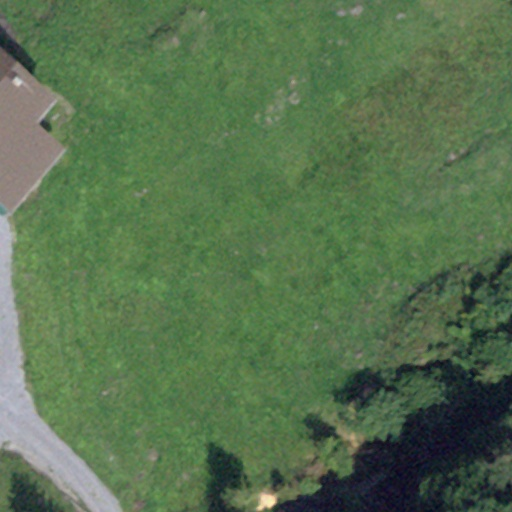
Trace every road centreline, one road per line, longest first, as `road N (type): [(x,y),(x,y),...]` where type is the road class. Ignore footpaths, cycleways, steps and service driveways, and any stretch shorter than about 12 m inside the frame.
road 1 (track): [(104,511),(86,483),(0,401)]
road 2 (track): [(0,269),(13,414)]
